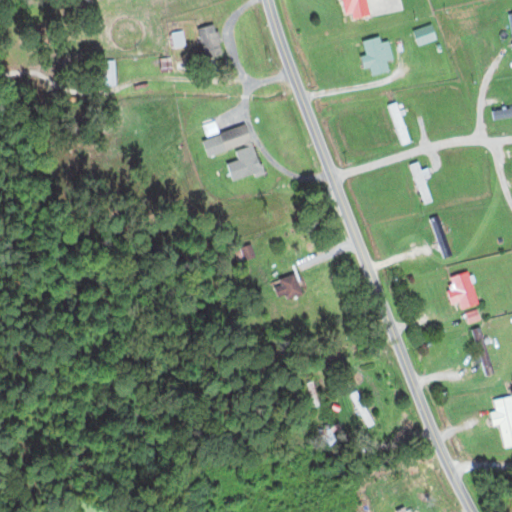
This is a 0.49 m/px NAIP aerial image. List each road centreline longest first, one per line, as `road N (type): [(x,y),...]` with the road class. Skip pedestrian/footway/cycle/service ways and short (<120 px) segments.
road 1 (residential): [(477,511),(426,412),(271,0)]
road 2 (residential): [(287,172),(252,127),(256,89),(219,10),(234,0)]
road 3 (residential): [(336,179),(486,129)]
